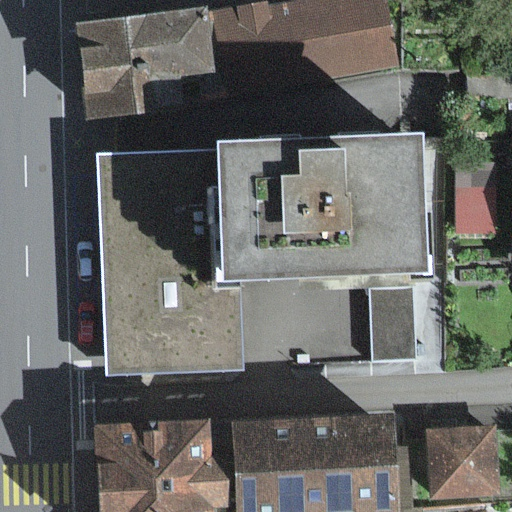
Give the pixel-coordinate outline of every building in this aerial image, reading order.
[(378,0),(337,0),(198,26),(205,88),(206,97),(390,62),(378,0)] [(197,17),(78,30),(88,116),(174,104),(173,91),(205,88),(198,26),(197,17)] [(102,150),(111,375),(253,370),(249,302),(434,298),(426,134),(102,150)] [(240,465),(219,465),(217,430),(97,436),(100,511),(409,511),(409,492),(384,493),(382,422),(238,430),(240,465)] [(489,433),(428,436),(431,496),(492,492),(489,433)]
